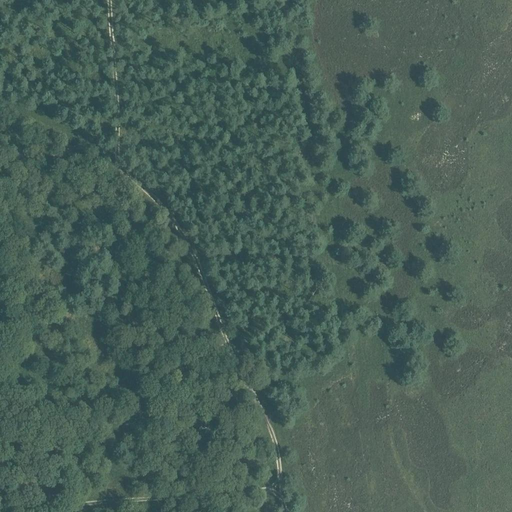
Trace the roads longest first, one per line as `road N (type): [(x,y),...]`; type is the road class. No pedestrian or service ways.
road 1 (track): [(107,0),(119,161),(175,226),(225,350),(268,414),(282,511)]
road 2 (track): [(0,505),(279,482)]
road 3 (track): [(119,161),(0,105)]
